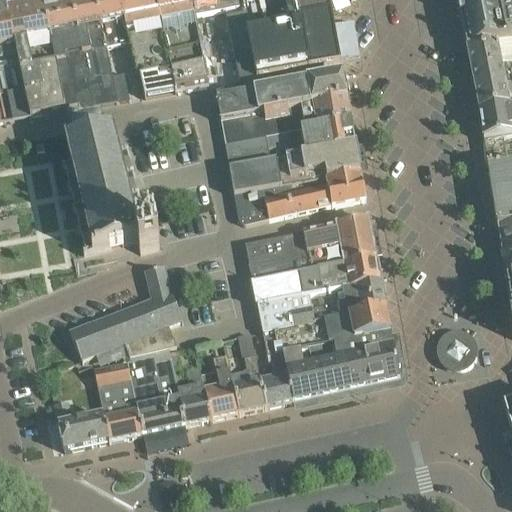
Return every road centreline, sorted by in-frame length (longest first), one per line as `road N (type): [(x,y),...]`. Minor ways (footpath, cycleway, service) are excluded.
road 1 (residential): [(394,0),(442,269),(410,314),(423,394),(396,431),(407,484)]
road 2 (residential): [(279,511),(407,484)]
